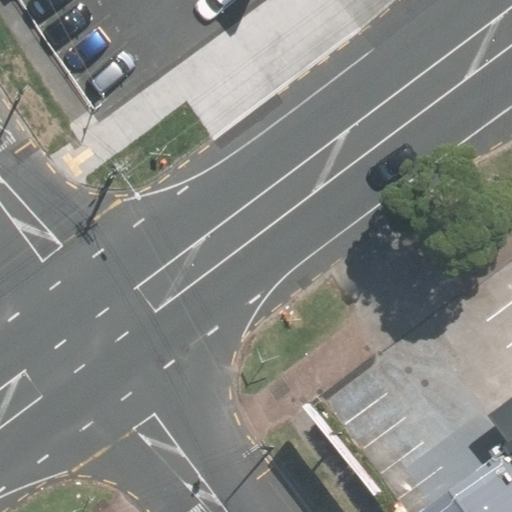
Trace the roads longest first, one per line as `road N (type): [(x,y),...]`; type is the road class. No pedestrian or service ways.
road 1 (secondary): [(511,27),(99,334)]
road 2 (residential): [(232,511),(99,334)]
road 3 (residential): [(99,334),(0,200)]
road 4 (secondary): [(99,334),(0,408)]
